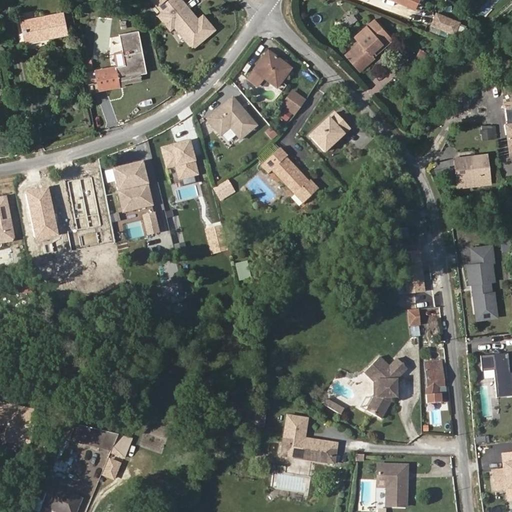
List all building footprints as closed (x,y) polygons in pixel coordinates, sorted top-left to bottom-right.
[(185,4),(181,0),(152,0),(162,12),(158,15),(164,22),(170,17),(185,4)] [(392,0),(413,10),(417,0),(392,0)] [(214,29),(202,15),(197,19),(185,4),(170,17),(164,22),(170,29),(174,26),(192,47),(214,29)] [(66,33),(62,13),(21,21),(25,41),(42,38),(41,36),(46,35),(47,37),(66,33)] [(459,22),(436,13),(432,24),(454,34),(459,22)] [(370,54),(389,37),(374,20),(355,37),(360,42),(345,55),(359,70),(374,57),(373,57),(370,54)] [(146,73),(138,30),(119,34),(125,65),(115,66),(117,78),(140,74),(146,73)] [(373,57),(392,40),(389,37),(370,54),(373,57)] [(276,88),(291,68),(268,51),(255,67),(247,79),(257,87),(263,78),(276,88)] [(115,66),(115,65),(93,70),(97,91),(119,87),(119,85),(117,78),(115,66)] [(119,85),(141,81),(140,74),(117,78),(119,85)] [(295,115),(305,101),(292,92),(282,105),(295,115)] [(257,126),(232,96),(204,119),(219,137),(230,129),(239,140),(257,126)] [(324,152),(349,129),(334,112),(309,135),(324,152)] [(348,136),(359,149),(370,140),(359,127),(348,136)] [(497,138),(496,127),(482,129),(483,139),(497,138)] [(198,175),(188,140),(159,147),(165,169),(171,167),(175,181),(198,175)] [(318,189),(308,181),(286,157),(287,156),(279,148),(260,165),(268,174),(271,171),(302,203),(318,189)] [(492,185),(488,153),(454,157),(458,189),(492,185)] [(153,205),(142,161),(110,169),(121,213),(153,205)] [(219,197),(231,189),(227,182),(214,190),(219,197)] [(220,200),(233,192),(231,189),(219,197),(220,200)] [(0,244),(12,242),(14,238),(5,196),(0,196),(0,244)] [(417,217),(416,210),(402,212),(403,219),(417,217)] [(159,233),(154,212),(140,215),(145,236),(159,233)] [(248,214),(237,224),(256,244),(266,234),(248,214)] [(501,251),(509,251),(508,238),(500,238),(501,251)] [(468,285),(470,285),(476,321),(499,317),(495,291),(492,292),(491,282),(495,281),(492,263),(495,262),(492,244),(469,247),(471,264),(465,264),(468,285)] [(425,276),(422,252),(408,254),(411,278),(425,276)] [(419,335),(417,322),(409,323),(411,337),(419,335)] [(493,369),(496,398),(511,396),(511,373),(509,374),(507,353),(492,355),(492,357),(479,358),(481,371),(493,369)] [(396,397),(396,380),(407,368),(397,358),(388,366),(379,357),(365,370),(375,380),(379,380),(379,388),(376,388),(376,397),(373,397),(366,410),(381,419),(391,401),(391,397),(396,397)] [(443,385),(440,361),(425,362),(428,387),(427,395),(431,395),(437,394),(438,386),(443,385)] [(379,388),(379,380),(375,380),(365,370),(363,372),(373,382),(373,397),(376,397),(376,388),(379,388)] [(366,410),(373,397),(366,397),(360,407),(366,410)] [(326,399),(323,405),(340,415),(343,408),(326,399)] [(29,445),(37,411),(0,403),(0,420),(7,421),(5,426),(3,439),(29,445)] [(263,426),(265,411),(255,410),(254,425),(263,426)] [(334,463),(337,443),(312,440),(312,443),(303,441),(304,438),(307,419),(287,416),(281,455),(334,463)] [(111,450),(117,434),(79,425),(75,441),(111,450)] [(123,458),(131,438),(124,436),(117,434),(111,450),(110,452),(123,458)] [(475,436),(476,444),(489,443),(488,436),(475,436)] [(511,500),(511,452),(500,454),(501,468),(490,470),(492,491),(504,490),(505,501),(511,500)] [(101,476),(113,481),(120,462),(108,458),(101,476)] [(406,506),(407,465),(377,465),(377,487),(386,487),(386,506),(406,506)] [(64,485),(65,475),(56,474),(55,485),(64,485)] [(75,511),(81,499),(53,487),(45,506),(55,511),(58,511),(75,511)]
